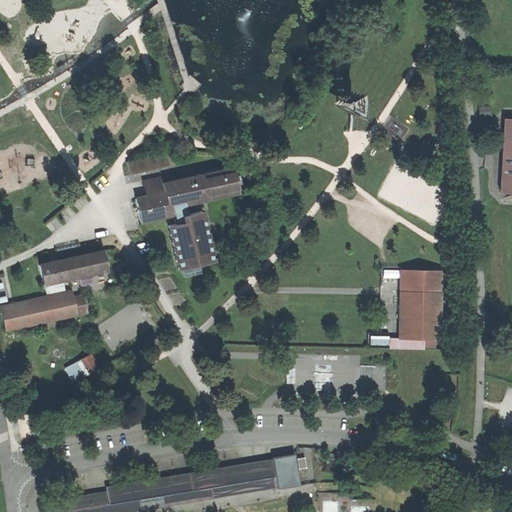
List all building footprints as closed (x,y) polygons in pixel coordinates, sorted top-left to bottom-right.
[(73,57),(56,67),(59,72),(76,62),(77,59),(76,57),(73,57)] [(511,192),(511,119),(504,119),(501,193),(511,192)] [(166,153),(126,162),(129,176),(169,167),(166,153)] [(174,174),(145,181),(149,196),(135,199),(140,223),(175,215),(173,208),(183,206),(238,193),(232,168),(176,181),(174,174)] [(177,226),(187,223),(183,206),(173,208),(175,215),(177,226)] [(192,222),(187,223),(177,226),(173,227),(174,227),(181,256),(180,257),(180,258),(199,254),(198,252),(197,252),(191,223),(192,223),(192,222)] [(102,252),(38,266),(43,284),(62,280),(106,270),(102,252)] [(440,271),(400,271),(399,339),(412,339),(423,339),(423,347),(436,347),(436,339),(439,339),(440,271)] [(62,280),(43,284),(46,296),(64,292),(62,280)] [(46,296),(0,306),(0,310),(5,331),(76,315),(72,297),(71,290),(64,292),(46,296)] [(72,297),(76,315),(87,312),(83,295),(72,297)] [(412,339),(399,339),(373,338),(373,343),(391,343),(391,347),(411,348),(412,339)] [(95,353),(85,359),(92,370),(102,364),(95,353)] [(92,370),(85,359),(68,369),(75,380),(92,370)] [(299,485),(294,454),(272,458),(272,461),(106,488),(107,492),(67,499),(67,497),(45,501),(46,511),(133,511),(277,489),(299,485)] [(334,459),(326,458),(325,472),(332,473),(334,459)]
